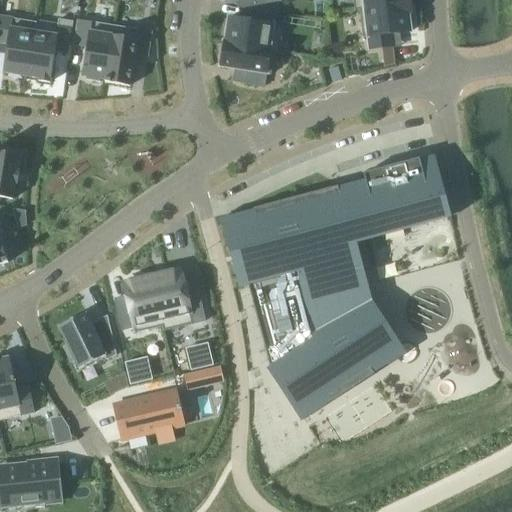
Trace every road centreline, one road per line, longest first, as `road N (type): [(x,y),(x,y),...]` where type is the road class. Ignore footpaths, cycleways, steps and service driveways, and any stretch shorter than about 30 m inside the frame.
road 1 (residential): [(442,79),(489,321),(500,354),(511,362)]
road 2 (residential): [(15,302),(214,158)]
road 3 (residential): [(214,158),(344,104),(442,79)]
road 4 (residential): [(198,117),(43,131),(0,121)]
road 5 (residential): [(15,302),(55,389),(104,458)]
